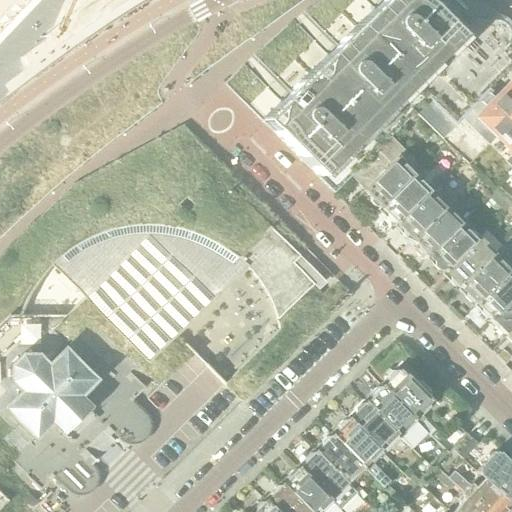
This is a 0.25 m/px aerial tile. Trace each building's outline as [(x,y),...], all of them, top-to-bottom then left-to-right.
[(66,0),(62,12),(57,24),(44,41),(21,59),(28,70),(132,0),(66,0)] [(470,111),(489,90),(511,65),(511,43),(511,26),(510,23),(506,19),(505,19),(471,0),(383,0),(261,121),(333,194),(351,176),(390,138),(420,108),(419,108),(429,99),(455,126),(470,111)] [(494,140),(493,139),(511,120),(511,88),(510,87),(498,99),(489,90),(470,111),(475,115),(472,118),(475,121),(470,127),(488,145),(494,140)] [(446,135),(455,126),(429,99),(419,108),(420,108),(446,135)] [(511,168),(511,120),(493,139),(494,140),(511,157),(505,162),(511,168)] [(381,209),(415,174),(400,158),(405,152),(390,138),(351,176),(361,187),(365,183),(368,187),(364,192),(370,198),(370,199),(370,203),(374,207),(378,207),(380,209),(381,209)] [(423,166),(428,161),(432,158),(426,152),(417,160),(423,166)] [(428,161),(423,166),(419,170),(425,177),(434,167),(428,161)] [(413,241),(448,206),(438,197),(446,189),(443,186),(452,178),(447,173),(431,190),(397,225),(402,230),(402,231),(402,235),(406,239),(410,239),(412,241),(413,241)] [(397,225),(431,190),(415,174),(381,209),(386,214),(386,215),(386,219),(390,223),(394,223),(396,225),(397,225)] [(459,203),(468,195),(463,190),(454,198),(459,203)] [(505,211),(511,205),(496,191),(489,198),(504,213),(505,211)] [(463,222),(448,206),(413,241),(418,246),(418,247),(418,251),(422,255),(426,255),(428,257),(463,222)] [(476,220),(483,213),(477,208),(470,215),(476,220)] [(479,238),(463,222),(428,257),(434,262),(433,263),(433,267),(438,271),(442,271),(444,273),(479,238)] [(0,511),(32,511),(40,505),(33,498),(43,489),(50,481),(53,478),(67,492),(71,495),(76,497),(82,497),(87,496),(91,493),(95,489),(97,484),(98,479),(97,475),(97,473),(95,468),(92,466),(95,463),(95,462),(93,461),(86,453),(106,434),(113,441),(115,443),(118,440),(120,442),(125,445),(128,446),(130,446),(136,446),(141,444),(145,440),(148,436),(150,431),(150,426),(148,420),(145,416),(131,402),(135,399),(142,391),(145,389),(152,382),(159,388),(170,377),(193,354),(176,337),(246,269),(248,270),(257,281),(265,294),(272,307),(277,321),(313,286),(292,264),(299,257),(298,256),(270,228),(239,258),(227,249),(214,242),(201,235),(187,230),(172,227),(162,225),(147,225),(132,226),(118,228),(104,232),(90,238),(77,245),(65,253),(54,262),(51,266),(83,299),(65,317),(18,317),(8,316),(0,324),(0,511)] [(486,231),(479,238),(444,273),(450,278),(449,279),(449,283),(454,287),(458,287),(460,289),(495,254),(501,247),(486,231)] [(507,251),(511,245),(511,237),(502,246),(507,251)] [(476,305),(510,269),(495,254),(460,289),(465,294),(465,295),(465,299),(469,303),(474,303),(476,305)] [(511,267),(510,269),(476,305),(481,310),(481,311),(481,315),(485,319),(489,319),(492,321),(511,300),(511,267)] [(508,337),(511,332),(511,300),(492,321),(497,326),(497,327),(497,331),(501,335),(505,335),(507,337),(508,337)] [(382,387),(427,433),(430,436),(435,431),(425,421),(426,420),(421,415),(429,407),(429,402),(426,398),(428,396),(417,384),(414,387),(399,371),(396,373),(392,373),(388,377),(388,382),(382,387)] [(427,433),(382,387),(382,388),(382,387),(379,389),(375,390),(371,394),(370,399),(366,403),(399,437),(411,449),(427,433)] [(385,452),(399,437),(366,403),(365,404),(363,406),(359,406),(354,410),(354,414),(354,415),(349,420),(382,455),(389,461),(400,472),(403,468),(393,457),(392,458),(385,452)] [(371,464),(382,455),(349,420),(348,420),(346,422),(342,422),(338,426),(338,431),(332,436),(365,471),(385,490),(390,486),(388,483),(390,481),(381,472),(380,473),(371,464)] [(458,426),(443,441),(452,450),(453,450),(468,435),(458,426)] [(468,435),(453,450),(463,460),(477,444),(468,435)] [(365,471),(332,436),(332,437),(332,436),(330,439),(325,439),(321,443),(321,448),(315,453),(349,487),(365,471)] [(338,498),(349,487),(315,453),(313,455),(309,455),(305,459),(304,464),(299,470),(332,504),(339,511),(348,511),(342,506),(344,503),(338,498)] [(474,472),(510,505),(511,503),(511,471),(493,453),(474,472)] [(324,511),(332,504),(299,470),(298,469),(296,471),(292,472),(288,476),(288,480),(282,486),(307,511),(324,511)] [(511,508),(511,506),(510,505),(474,472),(477,474),(476,475),(468,484),(454,472),(448,479),(454,484),(461,491),(482,511),(511,511),(511,509),(511,508)] [(454,484),(448,479),(446,477),(441,482),(449,490),(454,484)] [(307,511),(282,486),(280,488),(275,488),(271,492),(271,497),(266,502),(265,502),(265,503),(274,511),(307,511)] [(482,511),(461,491),(445,509),(448,511),(482,511)] [(274,511),(265,503),(263,504),(259,504),(255,508),(254,511),(274,511)]
